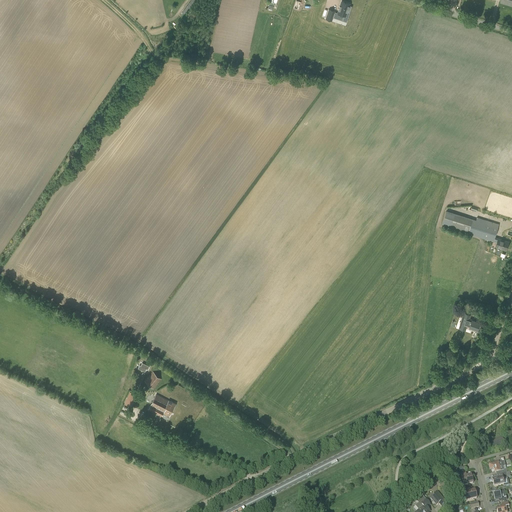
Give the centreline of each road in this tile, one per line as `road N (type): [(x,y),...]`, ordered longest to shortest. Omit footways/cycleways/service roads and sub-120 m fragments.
road 1 (unclassified): [(188,511),(487,362)]
road 2 (primary): [(231,511),(511,371)]
